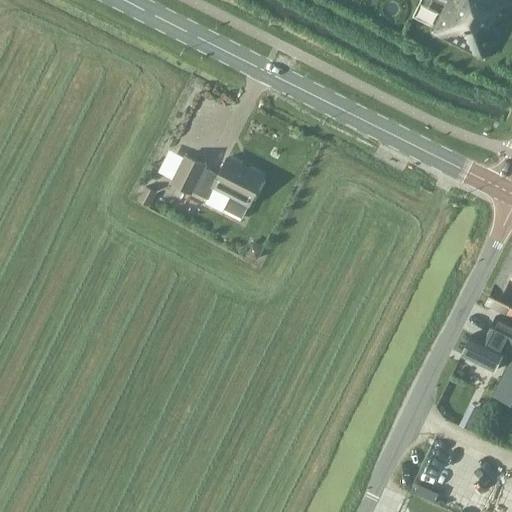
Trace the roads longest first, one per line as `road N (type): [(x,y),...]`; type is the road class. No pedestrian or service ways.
road 1 (secondary): [(511,195),(122,0)]
road 2 (unclassified): [(364,511),(511,207)]
